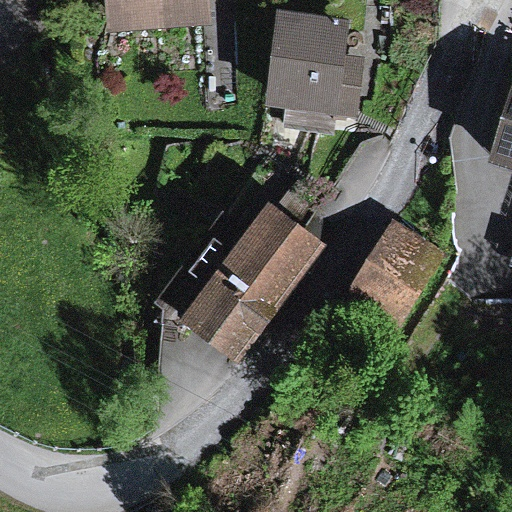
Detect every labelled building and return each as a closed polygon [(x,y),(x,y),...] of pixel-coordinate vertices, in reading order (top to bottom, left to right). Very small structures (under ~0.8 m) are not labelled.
[(208,0),(104,0),(109,37),(211,25),(208,0)] [(357,31),(275,25),(269,109),(351,115),(357,31)] [(511,84),(486,168),(511,176),(511,84)] [(331,257),(272,212),(182,329),(241,374),(331,257)] [(446,261),(403,235),(361,304),(404,330),(446,261)]
